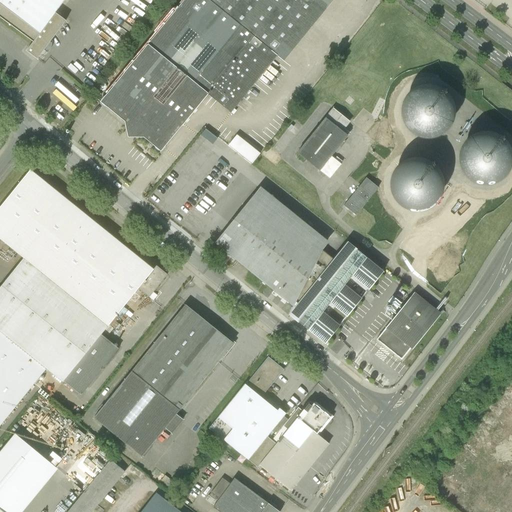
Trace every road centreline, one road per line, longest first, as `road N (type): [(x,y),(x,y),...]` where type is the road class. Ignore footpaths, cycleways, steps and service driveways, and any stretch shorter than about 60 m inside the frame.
road 1 (unclassified): [(33,128),(387,421)]
road 2 (tertiary): [(470,313),(392,402),(387,421)]
road 3 (tertiary): [(387,421),(404,409),(470,313)]
